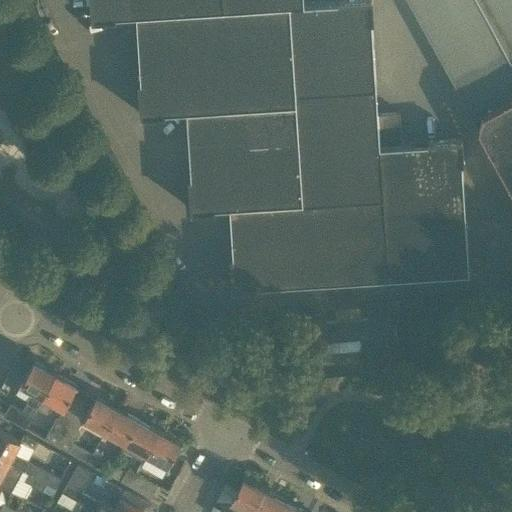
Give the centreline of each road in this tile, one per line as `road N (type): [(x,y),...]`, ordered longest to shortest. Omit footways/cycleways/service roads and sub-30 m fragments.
road 1 (residential): [(8,313),(208,425)]
road 2 (residential): [(208,425),(375,511)]
